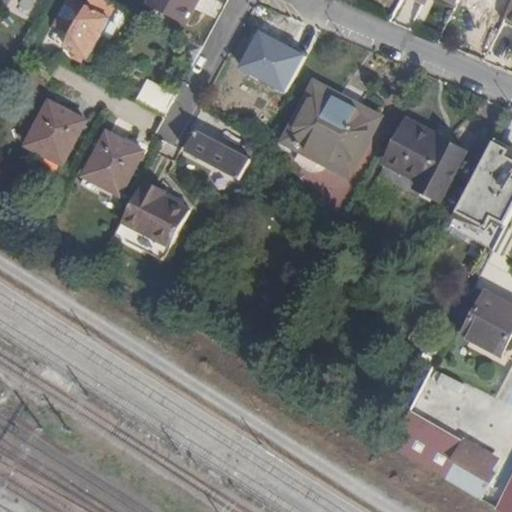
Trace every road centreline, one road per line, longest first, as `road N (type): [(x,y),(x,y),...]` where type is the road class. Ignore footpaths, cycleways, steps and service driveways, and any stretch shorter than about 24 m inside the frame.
road 1 (track): [(0,263),(390,511)]
road 2 (residential): [(294,0),(511,93)]
road 3 (residential): [(174,132),(242,0)]
